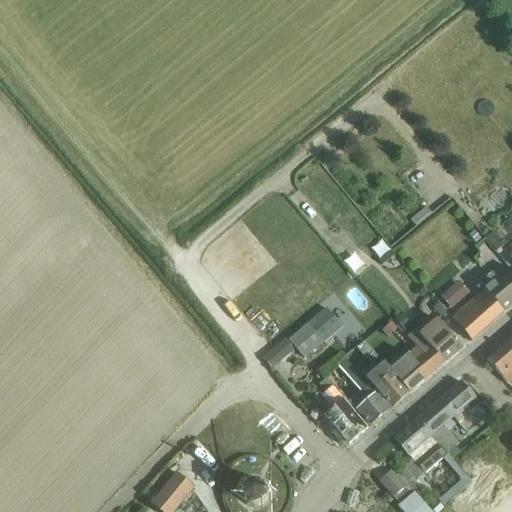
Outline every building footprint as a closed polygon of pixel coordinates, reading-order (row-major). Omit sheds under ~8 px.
[(474,232),(468,237),(475,244),(480,239),(474,232)] [(493,232),(485,239),(496,252),(504,245),(493,232)] [(470,342),(511,305),(511,273),(509,270),(497,281),(492,275),(478,286),(484,292),(468,305),(451,320),(470,342)] [(457,282),(440,297),(451,310),(468,295),(457,282)] [(402,315),(394,321),(404,333),(411,327),(402,315)] [(407,338),(415,349),(418,352),(420,350),(425,355),(424,356),(436,371),(461,350),(436,321),(419,335),(416,331),(407,338)] [(390,324),(382,331),(387,338),(396,330),(390,324)] [(269,369),(293,349),(285,339),(261,359),(269,369)] [(364,343),(355,351),(365,362),(367,360),(371,366),(378,360),(364,343)] [(511,353),(505,345),(486,361),(507,387),(511,382),(511,353)] [(415,349),(389,371),(408,394),(421,384),(436,371),(424,356),(425,355),(420,350),(418,352),(415,349)] [(369,427),(388,411),(357,375),(344,360),(336,366),(350,381),(360,393),(349,403),(369,427)] [(408,394),(389,371),(383,364),(373,372),(370,369),(362,376),(391,409),(408,394)] [(347,445),(366,430),(331,388),(330,388),(324,381),(318,386),(324,393),(321,396),(332,409),(323,416),(347,445)] [(437,403),(452,419),(465,433),(484,416),(476,407),(470,413),(465,407),(473,400),(459,383),(437,403)] [(452,419),(437,403),(415,422),(430,439),(430,438),(438,447),(439,446),(446,454),(454,447),(458,444),(444,428),(452,419)] [(430,439),(415,422),(393,442),(408,458),(409,457),(424,474),(444,456),(429,439),(430,439)] [(454,447),(446,454),(451,459),(458,452),(454,447)] [(150,504),(160,511),(172,511),(193,488),(176,474),(150,504)] [(384,479),(379,484),(385,491),(394,500),(398,505),(399,506),(410,497),(405,490),(390,474),(384,479)] [(238,493),(238,495),(239,497),(240,501),(241,503),(243,505),(246,507),(249,508),(252,509),(255,509),(257,508),(258,508),(260,507),(263,506),(264,504),(266,503),(266,502),(267,501),(268,498),(268,496),(268,495),(268,494),(268,491),(267,487),(267,486),(266,485),(266,484),(263,482),(259,479),(257,479),(255,478),(253,478),(249,479),(246,480),(244,481),(243,483),(241,484),(240,487),(239,488),(239,490),(238,491),(238,493)]
